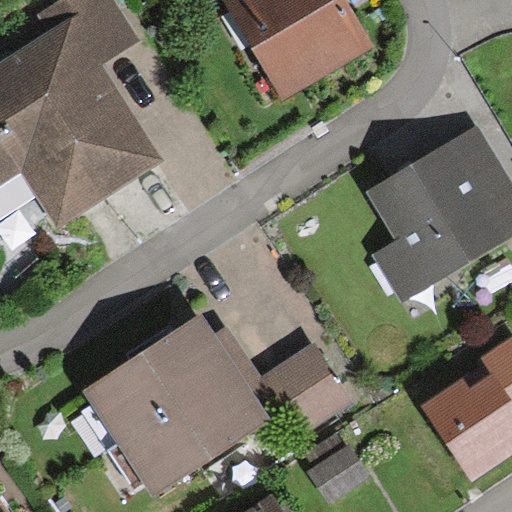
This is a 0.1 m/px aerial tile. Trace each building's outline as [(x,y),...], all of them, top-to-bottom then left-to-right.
[(56,33),(0,69),(0,186),(16,177),(56,239),(168,167),(108,75),(150,48),(119,0),(64,0),(44,14),(56,33)] [(232,0),(220,9),(281,102),(368,46),(337,0),(232,0)] [(414,169),(369,196),(399,245),(378,258),(404,302),(511,236),(511,184),(479,130),(414,169)] [(205,325),(89,401),(158,505),(274,429),(267,418),(276,413),(296,443),(354,406),(317,350),(265,384),(228,327),(213,338),(205,325)] [(466,381),(420,412),(472,489),(511,461),(511,342),(484,361),(495,378),(474,392),(466,381)] [(353,448),(310,477),(330,507),(373,479),(353,448)] [(279,511),(272,501),(255,511),(279,511)]
